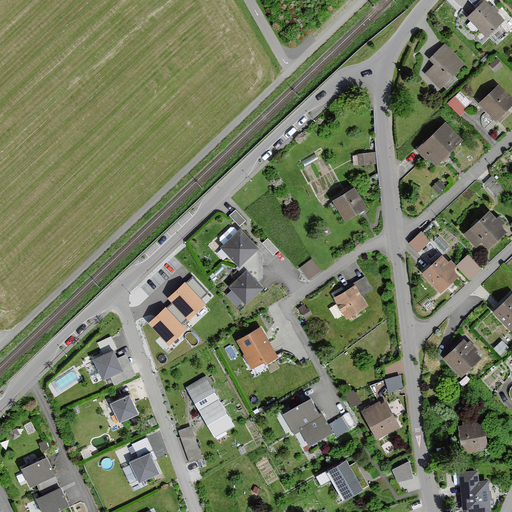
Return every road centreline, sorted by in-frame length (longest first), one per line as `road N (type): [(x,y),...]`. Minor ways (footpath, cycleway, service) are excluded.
road 1 (track): [(1,344),(289,69)]
road 2 (residential): [(109,296),(341,81),(379,73)]
road 3 (residential): [(332,419),(325,375),(283,306),(395,234)]
road 4 (residential): [(109,296),(191,511)]
road 5 (residential): [(432,511),(406,340)]
road 6 (residential): [(395,234),(379,73)]
road 7 (residential): [(511,135),(395,234)]
road 8 (residential): [(28,374),(92,511)]
road 9 (residential): [(511,249),(406,340)]
